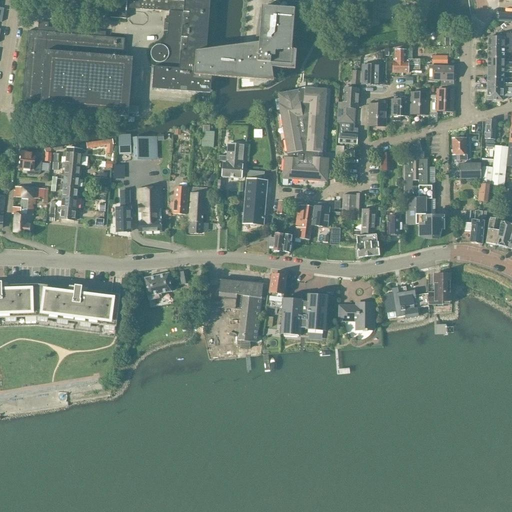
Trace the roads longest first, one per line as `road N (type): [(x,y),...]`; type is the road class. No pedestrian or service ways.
road 1 (tertiary): [(511,269),(460,253),(337,271),(226,259),(0,261)]
road 2 (residential): [(272,194),(357,188),(364,148)]
road 3 (residential): [(463,120),(464,61),(482,0)]
